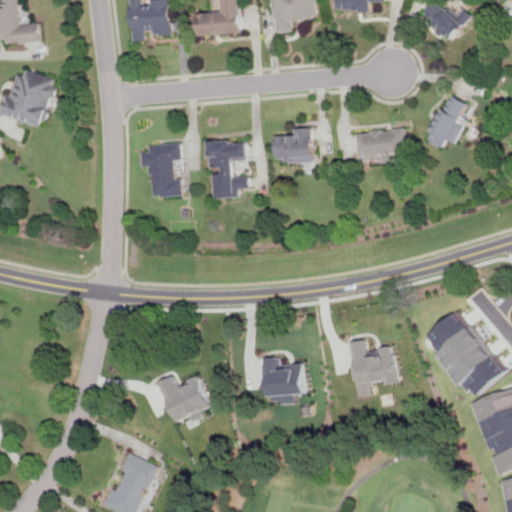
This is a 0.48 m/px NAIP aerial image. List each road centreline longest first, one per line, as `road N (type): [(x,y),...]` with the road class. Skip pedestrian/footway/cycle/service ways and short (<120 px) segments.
road 1 (residential): [(16,511),(65,450),(107,292),(113,153),(99,0)]
road 2 (tertiary): [(0,271),(136,295),(251,296),(337,287),(511,241)]
road 3 (residential): [(110,94),(391,72)]
road 4 (track): [(336,511),(370,469),(405,454),(452,471),(470,511)]
